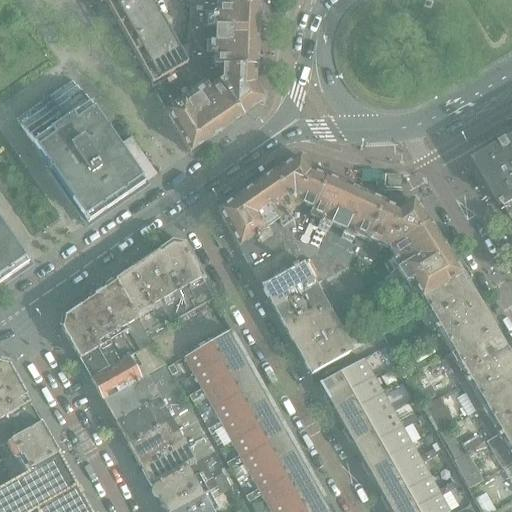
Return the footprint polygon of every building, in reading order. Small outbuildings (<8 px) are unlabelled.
[(102,0),(108,11),(127,0),(102,0)] [(117,25),(153,5),(149,0),(127,0),(108,11),(117,25)] [(125,40),(161,20),(153,5),(117,25),(125,40)] [(256,45),(257,6),(256,6),(211,5),(209,29),(214,29),(226,30),(226,37),(241,37),(241,44),(256,45)] [(133,54),(169,34),(161,20),(125,40),(133,54)] [(255,69),(256,45),(241,44),(241,37),(226,37),(226,30),(214,29),(213,43),(209,43),(208,56),(212,56),(212,68),(221,68),(253,69),(255,69)] [(141,69),(177,49),(169,34),(133,54),(141,69)] [(150,85),(183,66),(186,65),(177,49),(141,69),(150,85)] [(202,125),(207,121),(199,110),(205,106),(193,89),(187,84),(194,76),(197,73),(195,72),(184,68),(152,88),(189,154),(211,138),(202,125)] [(253,85),(253,69),(221,68),(212,68),(211,80),(218,83),(219,84),(253,85)] [(242,117),(241,116),(219,84),(218,83),(211,80),(197,73),(194,76),(200,84),(193,89),(205,106),(199,110),(207,121),(202,125),(211,138),(242,117)] [(146,183),(108,129),(104,128),(71,81),(15,120),(48,167),(47,168),(47,171),(84,226),(146,183)] [(263,101),(253,85),(219,84),(241,116),(263,101)] [(511,142),(498,151),(492,154),(477,163),(507,213),(511,210),(511,142)] [(352,208),(359,193),(324,178),(324,179),(309,173),(299,157),(273,175),(295,210),(297,213),(296,242),(317,252),(321,244),(325,230),(327,231),(334,216),(340,219),(347,205),(352,208)] [(284,252),(279,227),(289,220),(287,216),(295,210),(273,175),(272,174),(217,212),(251,272),(284,253),(284,252)] [(401,176),(385,175),(384,187),(401,188),(401,176)] [(366,241),(381,205),(382,203),(359,193),(352,208),(347,205),(340,219),(334,216),(327,231),(325,230),(321,244),(357,260),(366,241)] [(387,249),(426,223),(412,201),(396,211),(381,205),(366,241),(387,249)] [(0,284),(30,263),(0,220),(0,284)] [(460,275),(448,256),(427,223),(426,223),(387,249),(394,259),(382,266),(389,277),(396,271),(404,284),(404,285),(410,295),(414,292),(418,300),(460,275)] [(212,299),(182,246),(171,244),(115,283),(136,321),(144,333),(146,337),(212,299)] [(273,311),(325,281),(312,259),(293,268),(284,253),(251,272),(260,289),(273,311)] [(327,309),(362,290),(364,289),(352,269),(326,283),(325,281),(273,311),(285,333),(327,309)] [(492,329),(461,276),(460,275),(418,300),(425,313),(433,325),(434,328),(406,344),(411,353),(433,341),(430,336),(437,332),(450,354),(492,329)] [(136,321),(115,283),(63,318),(61,329),(76,356),(96,344),(109,337),(112,341),(119,337),(123,345),(122,346),(124,349),(128,356),(129,357),(151,345),(144,333),(136,321)] [(350,324),(348,321),(372,307),(362,290),(327,309),(285,333),(297,353),(350,324)] [(397,302),(390,292),(383,297),(389,307),(397,302)] [(309,376),(381,337),(382,337),(397,328),(383,304),(360,317),(365,328),(359,332),(357,328),(353,329),(350,324),(297,353),(309,376)] [(511,390),(511,364),(507,356),(492,329),(450,354),(450,355),(443,359),(475,414),(511,390)] [(193,375),(238,350),(233,342),(235,341),(231,332),(229,333),(228,333),(184,358),(193,375)] [(102,402),(163,367),(151,345),(129,357),(128,356),(124,349),(115,354),(103,361),(85,372),(102,402)] [(391,355),(390,353),(387,348),(382,351),(386,358),(391,355)] [(203,392),(247,367),(242,358),(244,357),(240,349),(238,350),(193,375),(201,389),(194,393),(197,399),(205,395),(203,392)] [(85,372),(103,361),(98,352),(80,363),(85,372)] [(325,404),(372,378),(362,360),(318,385),(324,396),(322,398),(325,404)] [(40,424),(8,366),(0,364),(0,409),(5,418),(16,438),(40,424)] [(176,374),(172,366),(167,369),(171,377),(176,374)] [(212,409),(257,384),(252,375),(254,374),(249,366),(247,367),(203,392),(205,395),(212,409)] [(114,424),(176,389),(172,383),(163,367),(102,402),(114,424)] [(436,397),(422,373),(409,381),(423,406),(436,397)] [(337,419),(382,394),(380,392),(372,378),(325,404),(329,411),(332,409),(337,419)] [(222,426),(266,400),(261,392),(263,391),(259,383),(257,384),(212,409),(220,423),(213,427),(216,433),(223,429),(222,426)] [(397,390),(394,384),(387,388),(390,393),(397,390)] [(391,411),(384,397),(390,393),(387,388),(380,392),(382,394),(337,419),(343,430),(341,431),(344,438),(391,411)] [(126,444),(187,410),(176,389),(114,424),(126,444)] [(453,462),(468,490),(506,469),(511,464),(511,390),(475,414),(490,440),(464,456),(454,462),(453,462)] [(197,399),(194,393),(188,397),(191,403),(197,399)] [(231,442),(276,417),(271,409),(273,407),(268,399),(266,400),(222,426),(223,429),(231,442)] [(445,410),(438,399),(426,406),(432,417),(445,410)] [(0,435),(4,443),(16,438),(5,418),(0,409),(0,435)] [(138,466),(200,432),(187,410),(126,444),(138,466)] [(356,453),(401,428),(399,425),(391,411),(344,438),(348,444),(350,443),(356,453)] [(240,459),(285,434),(280,425),(282,424),(278,416),(276,417),(231,442),(239,456),(232,460),(235,466),(242,462),(240,459)] [(416,423),(413,417),(406,421),(409,427),(416,423)] [(410,444),(402,431),(409,427),(406,421),(399,425),(401,428),(356,453),(362,463),(359,465),(363,471),(410,444)] [(57,454),(47,435),(42,434),(40,429),(41,425),(40,424),(16,438),(4,443),(15,461),(17,460),(26,474),(58,456),(57,455),(57,454)] [(216,433),(213,427),(207,430),(210,436),(216,433)] [(464,456),(448,429),(439,434),(454,462),(464,456)] [(195,463),(212,454),(200,432),(138,466),(150,488),(186,468),(195,464),(195,463)] [(250,476),(294,451),(290,442),(291,441),(287,433),(285,434),(240,459),(242,462),(250,476)] [(420,461),(418,458),(410,444),(363,471),(367,478),(369,476),(375,486),(420,461)] [(259,493),(304,467),(299,459),(301,458),(296,450),(294,451),(250,476),(258,490),(251,494),(254,500),(261,496),(259,493)] [(435,456),(432,451),(425,454),(428,460),(435,456)] [(429,478),(421,464),(428,460),(425,454),(418,458),(420,461),(375,486),(381,497),(378,498),(382,505),(429,478)] [(0,487),(0,511),(31,511),(35,510),(35,511),(89,511),(58,456),(26,474),(15,480),(10,470),(3,474),(9,483),(0,487)] [(235,466),(232,460),(225,464),(229,470),(235,466)] [(269,509),(313,484),(308,475),(310,474),(306,466),(304,467),(259,493),(261,496),(269,509)] [(224,474),(220,467),(213,471),(216,478),(224,474)] [(214,511),(216,511),(211,502),(232,490),(223,474),(209,483),(213,491),(207,494),(197,476),(192,479),(186,468),(150,488),(163,511),(214,511)] [(389,511),(407,511),(439,495),(437,492),(429,478),(382,505),(386,511),(388,510),(389,511)] [(302,511),(323,501),(318,492),(320,491),(315,483),(313,484),(269,509),(270,511),(302,511)] [(454,490),(450,484),(444,488),(447,493),(454,490)] [(448,511),(440,497),(447,493),(444,488),(437,492),(439,495),(407,511),(448,511)] [(494,511),(496,511),(486,493),(473,500),(480,511),(494,511)] [(254,500),(251,494),(244,497),(248,503),(254,500)] [(328,511),(327,509),(329,508),(325,500),(323,501),(302,511),(328,511)]
